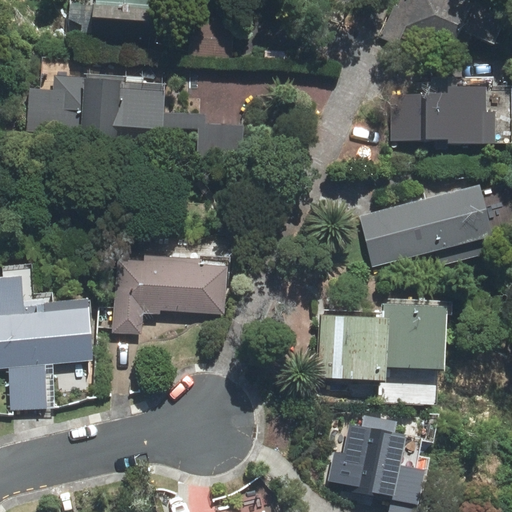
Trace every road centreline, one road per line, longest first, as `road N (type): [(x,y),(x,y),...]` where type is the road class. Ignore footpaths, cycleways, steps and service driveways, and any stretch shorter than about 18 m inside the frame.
road 1 (unknown): [(371,52),(247,330),(211,376)]
road 2 (residential): [(223,432),(97,449),(0,485)]
